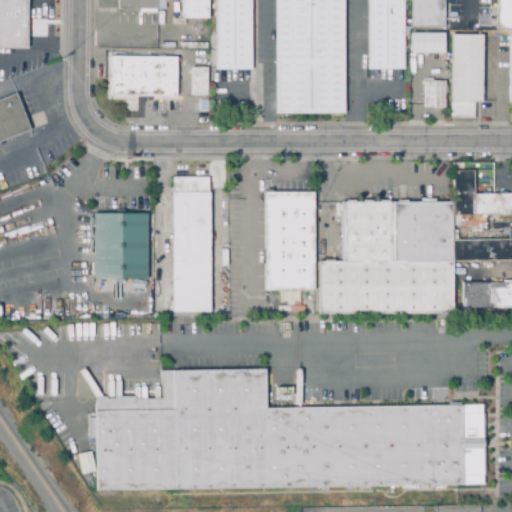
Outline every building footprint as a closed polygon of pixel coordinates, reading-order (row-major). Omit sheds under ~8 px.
[(26,0),(26,50),(0,49),(0,0),(26,0)] [(164,0),(164,11),(117,10),(117,0),(164,0)] [(207,0),(208,20),(181,20),(181,0),(207,0)] [(250,0),(251,71),(214,71),(214,0),(250,0)] [(343,0),(343,115),(274,116),(274,0),(343,0)] [(403,0),(403,71),(366,71),(366,0),(403,0)] [(443,0),(443,28),(411,28),(411,0),(443,0)] [(511,0),(511,31),(496,31),(496,0),(511,0)] [(409,32),(441,32),(442,52),(408,53),(409,32)] [(473,119),(450,119),(450,36),(480,36),(480,103),(473,103),(473,119)] [(174,98),(110,97),(110,58),(175,59),(174,98)] [(437,74),(424,73),(425,63),(438,63),(437,74)] [(206,97),(189,97),(190,69),(206,69),(206,97)] [(443,109),(422,109),(422,83),(443,83),(443,109)] [(0,141),(0,100),(15,95),(28,131),(0,141)] [(511,215),(453,216),(452,172),(473,172),(473,196),(511,195),(511,215)] [(172,314),(171,194),(173,194),(172,178),(207,178),(209,313),(172,314)] [(312,292),(263,292),(263,194),(312,194),(312,292)] [(451,315),(318,315),(318,263),(340,263),(340,203),(451,203),(451,241),(511,241),(511,262),(451,262),(451,315)] [(92,213),(144,213),(144,279),(91,279),(91,225),(88,225),(88,218),(92,217),(92,213)] [(511,309),(461,308),(462,282),(511,283),(511,309)] [(160,378),(160,372),(264,371),(265,377),(265,383),(274,383),(274,397),(272,397),(272,410),(483,406),(485,486),(96,492),(95,439),(88,439),(87,419),(95,419),(94,401),(161,400),(161,381),(160,381),(160,378)] [(90,451),(77,454),(80,473),(94,471),(90,451)]
